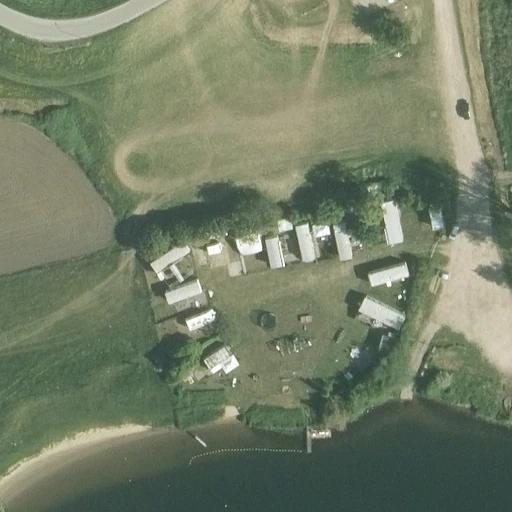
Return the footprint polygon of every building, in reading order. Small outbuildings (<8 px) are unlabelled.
[(397,209),(382,213),(389,241),(404,237),(397,209)] [(345,219),(332,223),(341,258),(355,255),(345,219)] [(297,223),(304,257),(316,255),(309,220),(297,223)] [(266,238),(251,239),(254,268),(268,267),(266,238)] [(368,271),(371,283),(410,273),(407,261),(368,271)] [(200,279),(167,288),(170,299),(202,291),(200,279)] [(366,295),(360,309),(401,326),(407,312),(366,295)] [(366,335),(356,342),(372,365),(382,358),(366,335)]
